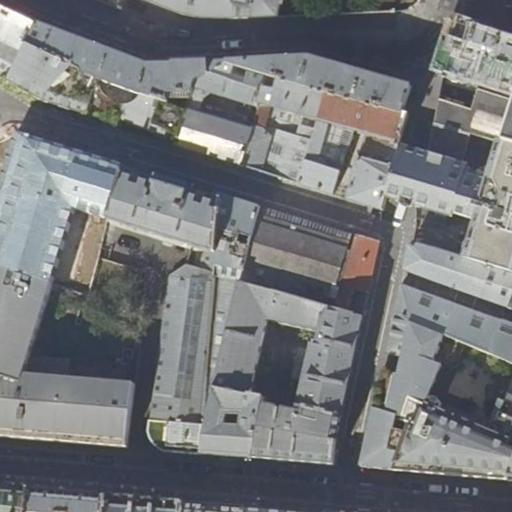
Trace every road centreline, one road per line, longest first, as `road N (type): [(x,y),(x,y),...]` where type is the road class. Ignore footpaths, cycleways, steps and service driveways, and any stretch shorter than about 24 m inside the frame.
road 1 (residential): [(0,105),(392,232),(344,495)]
road 2 (residential): [(452,0),(437,37),(398,57),(311,40),(152,50),(29,0)]
road 3 (residential): [(0,466),(344,495)]
road 4 (residential): [(344,495),(511,509)]
